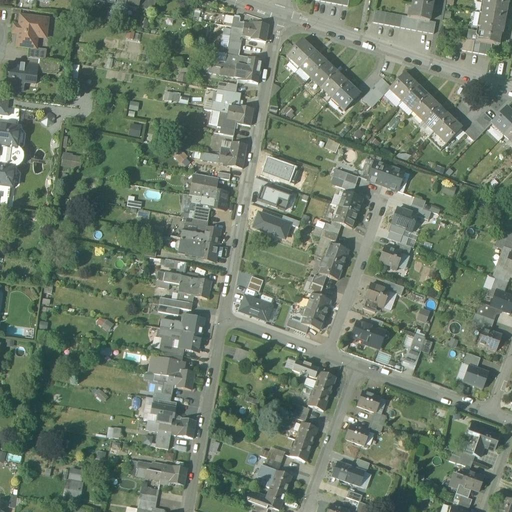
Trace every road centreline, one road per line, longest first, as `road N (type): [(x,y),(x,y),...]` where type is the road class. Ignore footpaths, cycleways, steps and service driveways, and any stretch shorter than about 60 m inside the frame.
road 1 (residential): [(223,319),(279,14)]
road 2 (residential): [(511,89),(279,14)]
road 3 (residential): [(189,511),(223,319)]
road 4 (residential): [(328,355),(381,199)]
road 5 (residential): [(359,366),(308,511)]
road 6 (residential): [(359,366),(491,411)]
